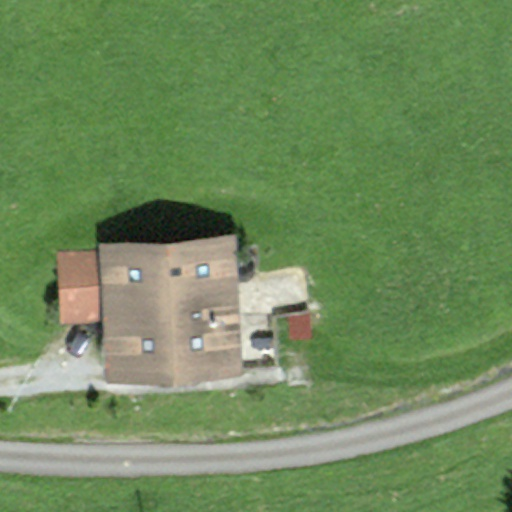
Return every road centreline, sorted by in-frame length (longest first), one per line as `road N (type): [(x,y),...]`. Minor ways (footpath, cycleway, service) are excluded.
road 1 (unclassified): [(0,455),(134,463),(273,454),(383,434),(511,392)]
road 2 (track): [(0,383),(430,371),(511,341)]
